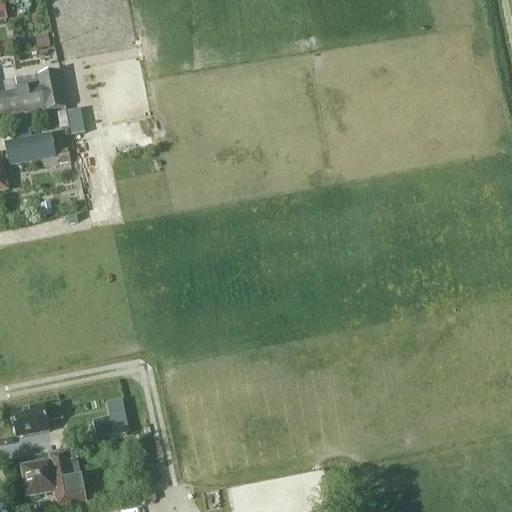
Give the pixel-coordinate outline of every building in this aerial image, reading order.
[(38,50),(49,48),(46,37),(35,39),(38,50)] [(0,73),(15,71),(13,57),(0,59),(0,73)] [(15,80),(17,93),(0,96),(0,116),(43,108),(44,112),(65,108),(59,72),(15,80)] [(42,161),(53,159),(52,153),(48,134),(1,142),(3,156),(0,156),(0,191),(3,192),(0,175),(0,164),(6,164),(6,167),(42,161)] [(59,402),(39,407),(9,413),(15,441),(48,434),(46,425),(63,421),(59,402)] [(128,434),(125,418),(109,421),(92,425),(96,440),(112,437),(128,434)] [(75,453),(64,455),(47,459),(48,465),(20,470),(26,499),(54,494),(56,509),(84,503),(79,478),(75,453)] [(140,491),(136,482),(112,491),(115,500),(140,491)]
